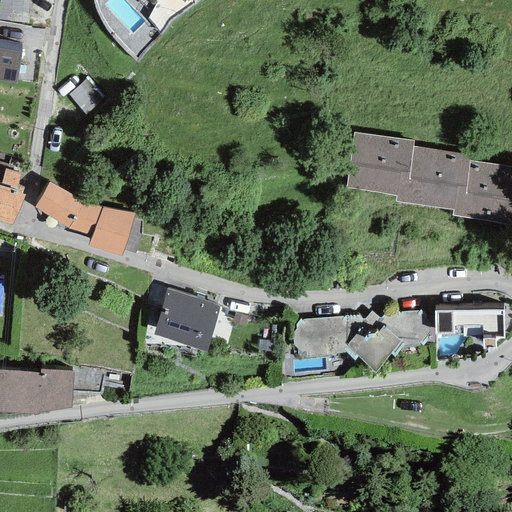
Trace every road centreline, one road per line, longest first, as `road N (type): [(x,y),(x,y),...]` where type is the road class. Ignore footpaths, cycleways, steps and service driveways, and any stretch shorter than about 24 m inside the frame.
road 1 (residential): [(0,420),(455,371),(511,358)]
road 2 (residential): [(24,232),(272,299),(511,287)]
road 3 (residential): [(64,0),(24,232)]
road 4 (unknown): [(43,124),(89,119),(124,91),(168,30),(210,0)]
